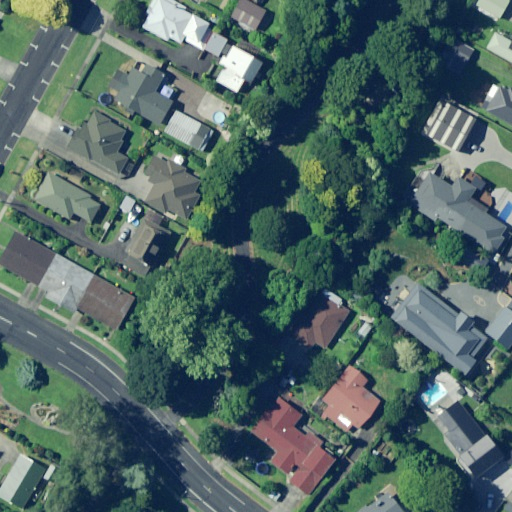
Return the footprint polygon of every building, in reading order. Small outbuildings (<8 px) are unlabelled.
[(185,8),(170,0),(152,0),(147,11),(150,13),(142,28),(178,47),(182,40),(217,58),(228,38),(207,27),(209,24),(183,11),(185,8)] [(267,11),(246,0),(241,0),(232,16),(256,30),(267,11)] [(509,1),(507,0),(480,0),(477,5),(500,17),(509,1)] [(486,49),(511,63),(511,42),(494,33),(486,49)] [(474,52),(461,44),(446,68),(460,76),(474,52)] [(263,64),(232,46),(221,66),(252,84),(263,64)] [(163,75),(137,60),(128,77),(116,70),(106,88),(117,94),(113,101),(157,125),(170,102),(153,92),(163,75)] [(511,92),(500,86),(485,112),(511,127),(511,92)] [(476,120),(444,101),(426,133),(458,151),(476,120)] [(138,135),(90,110),(79,131),(76,129),(66,149),(117,175),(138,135)] [(210,129),(177,111),(166,133),(199,151),(210,129)] [(144,202),(187,224),(210,180),(154,151),(141,176),(145,178),(143,182),(152,187),(144,202)] [(475,189),(428,158),(401,198),(426,216),(438,224),(440,220),(492,255),(502,239),(500,238),(508,226),(468,200),(475,189)] [(101,201),(47,173),(33,201),(70,220),(72,214),(89,223),(101,201)] [(28,207),(15,200),(10,210),(23,217),(28,207)] [(169,232),(141,218),(117,267),(144,280),(169,232)] [(76,309),(95,277),(14,231),(0,256),(0,266),(47,293),(44,298),(73,314),(76,309)] [(95,277),(76,309),(116,331),(134,299),(95,277)] [(487,338),(414,281),(389,314),(397,321),(400,316),(470,369),(477,360),(473,357),(487,338)] [(341,300),(323,289),(293,341),(310,351),(314,343),(325,349),(347,311),(338,306),(341,300)] [(511,311),(506,307),(485,332),(507,350),(511,344),(511,311)] [(386,395),(349,365),(320,400),(328,406),(322,414),(345,433),(351,425),(358,430),(386,395)] [(300,416),(275,398),(250,433),(276,452),(269,462),(290,477),(286,482),(307,496),(333,459),(317,448),(320,443),(308,434),(294,424),(300,416)] [(502,457),(457,401),(437,417),(443,425),(438,429),(459,455),(457,456),(475,479),(502,457)] [(45,470),(20,455),(0,487),(0,496),(21,510),(45,470)] [(400,511),(389,497),(376,508),(370,500),(355,511),(400,511)]
